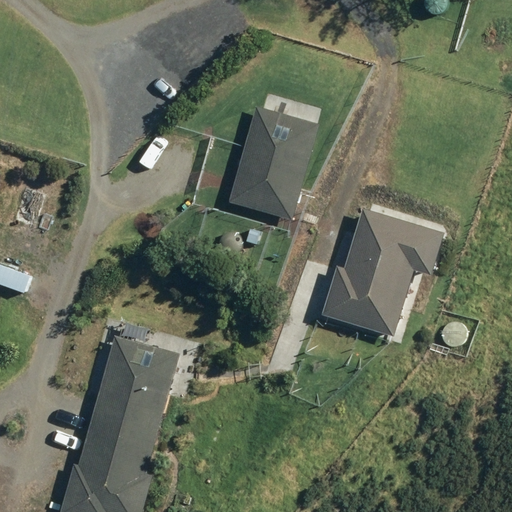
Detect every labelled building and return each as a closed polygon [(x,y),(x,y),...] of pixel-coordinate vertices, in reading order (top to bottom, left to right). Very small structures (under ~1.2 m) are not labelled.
[(324,127),(256,108),(229,205),(297,224),(324,127)] [(35,132),(11,122),(4,140),(28,150),(35,132)] [(51,194),(25,185),(11,223),(36,233),(51,194)] [(446,234),(366,212),(350,270),(340,267),(326,318),(397,338),(415,274),(433,279),(446,234)] [(35,276),(0,264),(0,285),(29,295),(35,276)] [(442,334),(441,337),(442,340),(443,342),(444,345),(445,347),(447,349),(450,350),(452,351),(455,352),(458,352),(460,352),(463,351),(465,350),(467,348),(469,346),(471,344),(472,341),(473,339),(473,336),(472,333),(472,331),(470,328),(469,326),(467,324),(465,323),(462,322),(459,321),(457,321),(454,321),(451,322),(449,323),(447,325),(445,327),(443,329),(442,331),(442,334)] [(76,465),(63,511),(146,511),(155,479),(148,477),(179,358),(115,341),(82,467),(76,465)]
